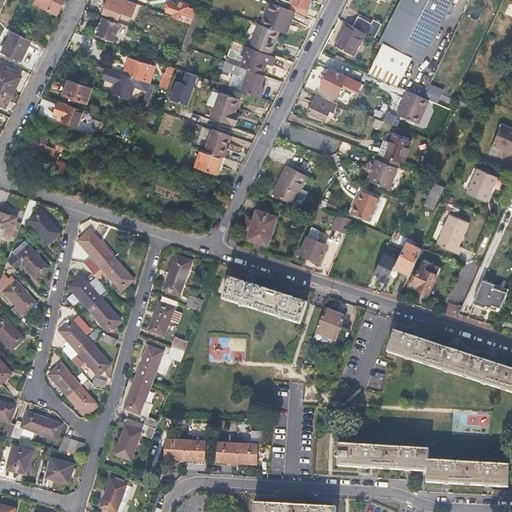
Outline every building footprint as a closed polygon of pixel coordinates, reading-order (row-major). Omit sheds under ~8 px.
[(37,0),(36,4),(57,14),(64,0),(37,0)] [(126,0),(125,0),(107,0),(103,13),(119,19),(126,0)] [(282,0),(292,4),(290,10),(294,12),(305,15),(307,9),(308,9),(311,0),(282,0)] [(382,45),(374,62),(400,74),(409,56),(420,61),(450,0),(401,0),(380,44),(382,45)] [(178,5),(171,2),(168,10),(168,12),(175,14),(174,16),(188,21),(193,9),(188,7),(189,6),(179,2),(178,5)] [(290,25),(294,12),(290,10),(269,3),(261,25),(279,31),(283,33),(287,24),(290,25)] [(142,6),(137,4),(133,15),(138,18),(142,6)] [(120,23),(103,17),(100,27),(97,27),(96,31),(98,34),(114,40),(120,23)] [(375,37),(380,27),(372,22),(367,33),(375,37)] [(364,32),(347,23),(336,44),(353,54),(364,32)] [(271,54),(279,31),(261,25),(259,24),(251,46),(271,54)] [(31,40),(12,31),(2,51),(20,61),(31,40)] [(241,67),(243,68),(249,70),(259,74),(262,66),(265,67),(266,64),(271,66),(275,57),(246,47),(243,56),(245,57),(241,67)] [(119,72),(150,83),(156,66),(145,62),(146,59),(138,57),(137,59),(133,58),(130,66),(115,61),(111,69),(119,72)] [(240,75),(243,68),(241,67),(226,62),(223,69),(240,75)] [(0,66),(0,85),(13,92),(20,76),(0,66)] [(168,89),(172,76),(175,68),(169,66),(166,74),(165,74),(161,87),(168,89)] [(249,70),(243,68),(240,75),(235,89),(241,91),(249,70)] [(348,76),(330,68),(320,87),(338,96),(341,89),(345,91),(348,86),(344,84),(348,76)] [(259,74),(249,70),(241,91),(261,98),(264,89),(261,88),(265,76),(259,74)] [(190,107),(201,76),(188,71),(183,84),(177,82),(170,100),(190,107)] [(155,85),(150,83),(119,72),(112,95),(130,101),(134,86),(153,93),(155,85)] [(92,88),(69,80),(64,96),(70,98),(76,100),(86,103),(92,88)] [(433,99),(440,85),(433,83),(427,96),(433,99)] [(13,92),(0,85),(0,103),(5,107),(13,92)] [(423,97),(408,91),(402,104),(400,104),(396,113),(416,122),(419,114),(421,114),(427,99),(423,97)] [(351,102),(353,96),(345,92),(342,98),(351,102)] [(239,118),(235,117),(236,114),(240,100),(220,93),(211,119),(231,126),(232,124),(236,126),(239,118)] [(338,103),(316,94),(309,112),(326,119),(330,110),(334,111),(338,103)] [(467,107),(471,101),(460,95),(456,102),(467,107)] [(59,102),(56,111),(58,112),(57,115),(60,116),(59,120),(78,126),(83,111),(59,102)] [(492,144),(511,152),(511,131),(511,130),(511,125),(502,122),(492,144)] [(219,156),(222,157),(227,144),(230,135),(213,129),(205,151),(219,156)] [(34,130),(31,141),(46,146),(50,135),(34,130)] [(392,135),(385,156),(404,162),(412,142),(392,135)] [(46,146),(31,141),(28,148),(37,151),(44,153),(59,158),(61,151),(55,149),(46,146)] [(58,141),(55,149),(61,151),(67,153),(70,145),(58,141)] [(216,164),(219,156),(205,151),(201,150),(196,167),(217,174),(220,165),(216,164)] [(219,156),(216,164),(220,165),(222,166),(225,158),(222,157),(219,156)] [(390,189),(399,168),(377,160),(369,181),(390,189)] [(58,161),(54,172),(65,175),(68,165),(58,161)] [(294,204),(307,177),(287,167),(274,194),(294,204)] [(487,200),(497,176),(478,167),(468,192),(487,200)] [(434,182),(423,205),(431,209),(442,186),(434,182)] [(370,222),(380,199),(361,190),(351,214),(370,222)] [(319,199),(317,205),(334,213),(336,207),(319,199)] [(30,200),(21,225),(25,226),(27,220),(29,219),(36,202),(30,200)] [(318,206),(310,224),(316,226),(324,209),(318,206)] [(268,244),(277,217),(257,210),(254,219),(248,217),(246,224),(252,226),(248,237),(268,244)] [(60,234),(41,211),(29,222),(49,244),(60,234)] [(0,212),(0,236),(10,240),(10,237),(16,239),(21,225),(16,223),(17,219),(0,212)] [(460,245),(470,221),(450,212),(436,244),(459,254),(462,246),(460,245)] [(353,221),(339,216),(334,229),(346,235),(353,221)] [(134,281),(90,231),(78,241),(99,266),(96,269),(88,259),(84,263),(97,278),(99,281),(103,277),(101,275),(105,273),(121,292),(134,281)] [(320,253),(324,244),(308,237),(300,254),(316,262),(320,254),(321,254),(320,253)] [(127,239),(123,251),(130,254),(134,241),(127,239)] [(405,242),(404,244),(400,252),(393,268),(409,275),(421,250),(405,242)] [(400,252),(387,245),(373,274),(381,278),(380,280),(386,283),(393,268),(400,252)] [(24,250),(21,246),(14,252),(12,249),(8,262),(14,270),(22,263),(36,279),(48,268),(28,246),(24,250)] [(165,291),(179,297),(192,262),(178,257),(165,291)] [(427,294),(439,270),(422,262),(410,286),(427,294)] [(0,287),(0,288),(9,280),(3,273),(0,282),(0,287)] [(120,321),(101,299),(109,292),(106,289),(98,296),(89,285),(82,277),(70,288),(108,332),(120,321)] [(98,296),(106,289),(99,281),(97,278),(89,285),(98,296)] [(223,298),(227,279),(220,278),(216,296),(223,298)] [(223,299),(300,324),(307,304),(230,278),(223,299)] [(9,280),(0,288),(14,303),(9,308),(19,319),(36,304),(16,282),(13,285),(9,280)] [(500,314),(508,290),(482,282),(474,306),(500,314)] [(192,297),(188,307),(201,311),(204,301),(192,297)] [(177,303),(163,298),(161,303),(160,303),(149,330),(164,336),(170,321),(174,311),(177,303)] [(182,315),(174,311),(170,321),(178,324),(182,315)] [(325,311),(317,334),(337,341),(346,318),(325,311)] [(4,317),(0,320),(0,336),(12,350),(24,339),(4,317)] [(66,322),(58,329),(68,342),(78,354),(98,376),(110,366),(72,321),(68,324),(66,322)] [(511,369),(394,332),(387,353),(511,393),(511,369)] [(105,335),(103,341),(115,346),(118,340),(105,335)] [(233,361),(234,338),(209,337),(208,360),(233,361)] [(173,348),(185,353),(189,343),(177,339),(173,348)] [(78,354),(68,342),(65,344),(68,347),(64,350),(72,359),(77,355),(78,354)] [(125,408),(147,417),(151,405),(144,403),(164,353),(149,347),(125,408)] [(185,353),(173,348),(170,358),(181,362),(185,353)] [(72,359),(70,361),(79,371),(85,365),(77,355),(72,359)] [(0,360),(0,385),(12,375),(0,360)] [(61,364),(49,375),(83,414),(95,404),(61,364)] [(94,379),(93,385),(104,388),(106,382),(94,379)] [(23,434),(25,428),(36,432),(56,440),(62,424),(28,412),(23,428),(11,424),(17,408),(0,402),(0,419),(7,422),(2,436),(20,440),(23,434)] [(148,417),(142,432),(145,433),(144,436),(153,439),(159,422),(148,417)] [(131,460),(142,432),(126,426),(116,454),(131,460)] [(36,432),(25,428),(23,434),(34,438),(36,432)] [(85,445),(64,440),(60,451),(81,457),(85,445)] [(166,441),(165,460),(204,462),(206,443),(191,442),(181,442),(166,441)] [(219,444),(217,463),(257,466),(258,447),(243,446),(233,445),(219,444)] [(429,449),(340,444),(339,467),(427,472),(427,483),(509,487),(510,466),(428,461),(429,449)] [(14,448),(8,470),(27,475),(33,453),(14,448)] [(52,459),(47,479),(69,485),(74,465),(52,459)] [(101,507),(113,511),(116,511),(127,485),(112,479),(101,507)] [(122,511),(132,487),(127,485),(116,511),(122,511)] [(255,503),(254,511),(336,511),(336,508),(255,503)]
